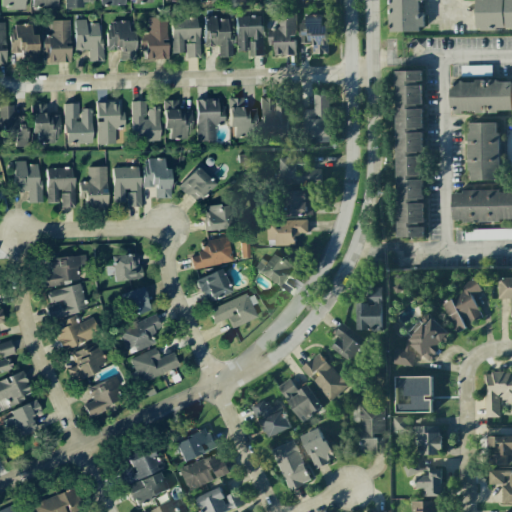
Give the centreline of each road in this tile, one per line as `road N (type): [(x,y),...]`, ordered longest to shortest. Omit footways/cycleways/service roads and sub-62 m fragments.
road 1 (tertiary): [(248,366),(307,327),(355,248),(372,167),(370,0)]
road 2 (tertiary): [(347,0),(351,181),(340,229),(304,297),(248,366)]
road 3 (residential): [(112,511),(39,351),(20,242),(43,228),(117,227)]
road 4 (residential): [(0,84),(370,73)]
road 5 (residential): [(275,511),(214,384),(165,239),(157,230),(117,227)]
road 6 (tertiary): [(0,485),(248,366)]
